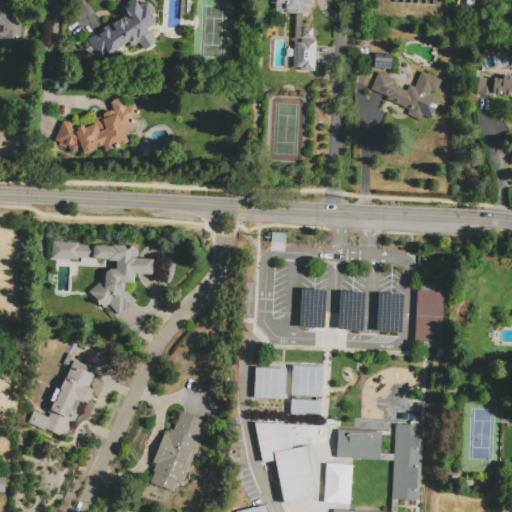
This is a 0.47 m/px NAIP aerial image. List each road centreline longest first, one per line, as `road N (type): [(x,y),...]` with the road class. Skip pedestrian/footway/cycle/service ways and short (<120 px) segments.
road 1 (residential): [(73,511),(168,331),(219,271),(223,205)]
road 2 (tertiary): [(242,206),(0,193)]
road 3 (tertiary): [(482,218),(242,206)]
